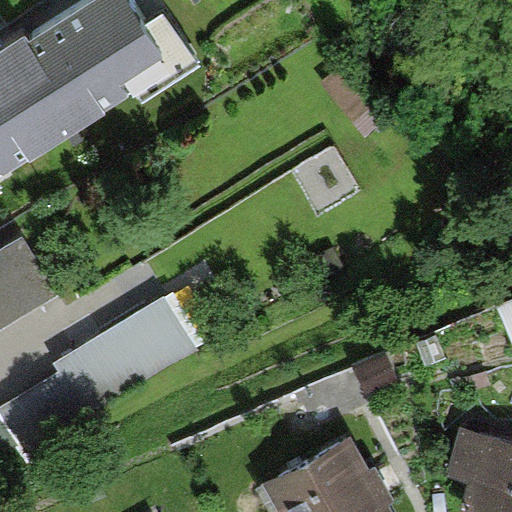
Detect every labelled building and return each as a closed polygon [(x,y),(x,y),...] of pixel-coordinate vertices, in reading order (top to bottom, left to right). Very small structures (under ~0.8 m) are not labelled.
[(96,0),(31,42),(26,34),(15,41),(0,50),(0,173),(1,175),(134,90),(141,101),(199,64),(165,12),(147,24),(131,0),(96,0)] [(394,98),(357,55),(320,86),(357,130),(394,98)] [(25,237),(0,251),(0,329),(59,294),(25,237)] [(0,407),(0,420),(29,469),(202,364),(161,296),(51,362),(57,373),(0,407)] [(467,478),(459,510),(466,511),(511,511),(511,437),(456,423),(443,471),(467,478)] [(265,478),(285,511),(388,511),(341,433),(265,478)]
